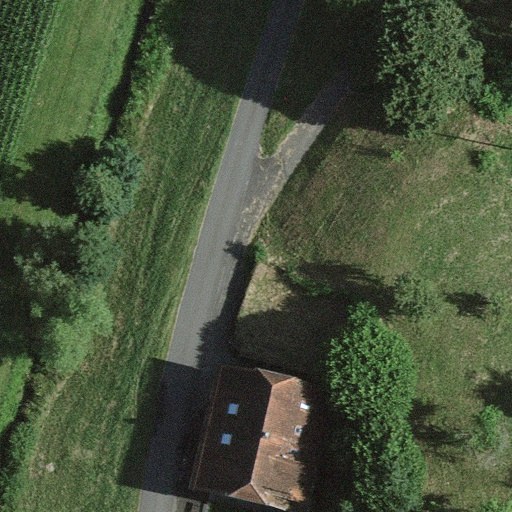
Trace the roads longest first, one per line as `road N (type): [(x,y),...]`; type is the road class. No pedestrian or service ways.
road 1 (unclassified): [(310,0),(177,405),(157,511)]
road 2 (unknown): [(245,205),(415,0)]
